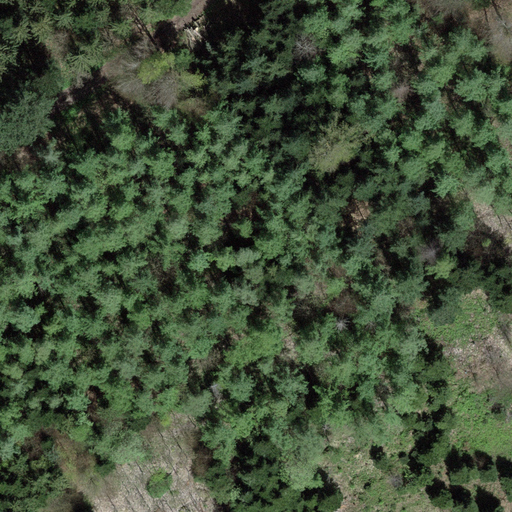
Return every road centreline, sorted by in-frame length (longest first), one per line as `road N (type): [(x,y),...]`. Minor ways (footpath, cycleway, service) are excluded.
road 1 (track): [(0,471),(160,434),(309,311),(448,0)]
road 2 (track): [(215,0),(0,135)]
